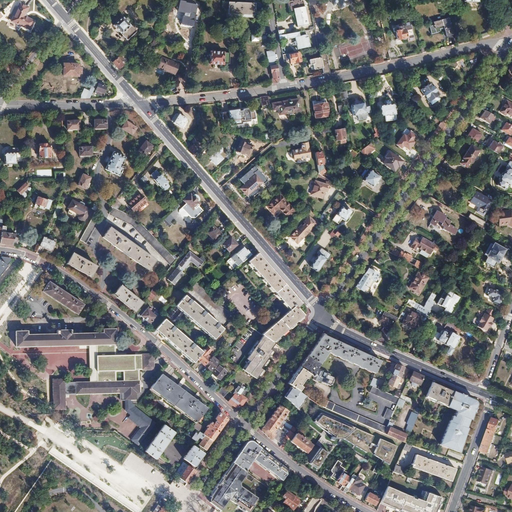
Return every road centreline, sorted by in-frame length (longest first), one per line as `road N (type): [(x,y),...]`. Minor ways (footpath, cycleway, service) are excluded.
road 1 (tertiary): [(321,314),(511,45)]
road 2 (residential): [(245,425),(131,321),(47,265),(0,249)]
road 3 (secondary): [(139,103),(321,314)]
road 4 (residential): [(511,41),(285,87)]
road 5 (secondary): [(321,314),(357,339),(482,392)]
road 6 (residential): [(371,511),(245,425)]
road 7 (residential): [(285,87),(139,103)]
road 8 (tertiary): [(139,103),(0,106)]
road 9 (residential): [(245,425),(321,314)]
road 10 (tertiary): [(493,396),(451,511)]
